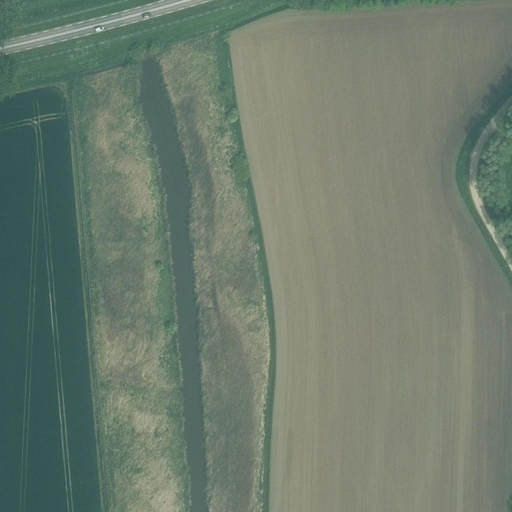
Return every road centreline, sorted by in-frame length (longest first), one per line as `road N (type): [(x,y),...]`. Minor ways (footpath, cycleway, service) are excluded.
road 1 (primary): [(0,48),(189,0)]
road 2 (track): [(511,266),(472,183),(479,143),(511,101)]
